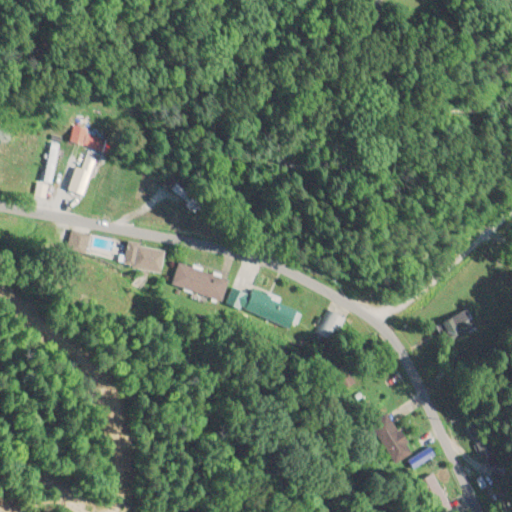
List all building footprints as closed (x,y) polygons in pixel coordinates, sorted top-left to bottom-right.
[(106,134),(74,125),(69,140),(101,150),(106,134)] [(58,141),(49,141),(46,182),(56,183),(58,141)] [(81,173),(75,171),(70,185),(84,190),(94,159),(86,157),(81,173)] [(163,250),(126,240),(120,264),(157,274),(163,250)] [(220,298),(226,276),(175,263),(170,286),(220,298)] [(286,329),(295,307),(249,289),(248,294),(229,287),(222,304),(286,329)] [(311,334),(328,342),(342,316),(324,307),(311,334)] [(434,327),(443,343),(474,325),(465,310),(434,327)] [(410,452),(396,420),(379,428),(393,460),(410,452)]
